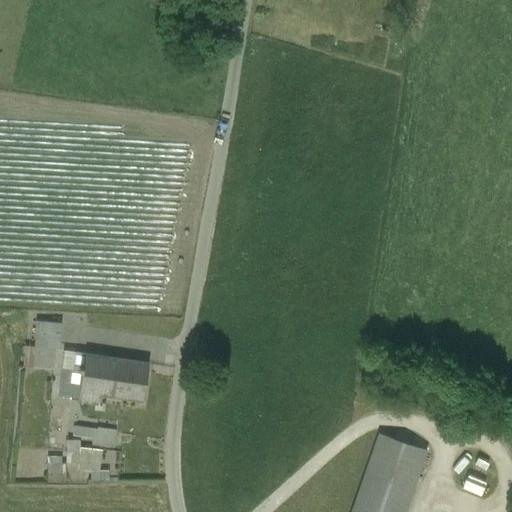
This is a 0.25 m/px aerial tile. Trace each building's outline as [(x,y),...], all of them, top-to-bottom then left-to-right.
[(60,322),(36,321),(34,346),(54,347),(58,347),(60,322)] [(34,347),(23,346),(22,366),(33,367),(34,347)] [(54,347),(34,346),(34,347),(33,367),(53,368),(54,347)] [(85,352),(63,349),(55,393),(70,396),(70,398),(77,400),(79,390),(85,352)] [(147,362),(85,352),(79,390),(98,393),(141,400),(147,362)] [(98,393),(79,390),(77,400),(77,402),(97,405),(98,393)] [(116,430),(97,427),(97,429),(73,426),(71,435),(92,438),(91,445),(114,448),(116,430)] [(378,433),(350,511),(405,511),(427,450),(378,433)] [(110,478),(109,469),(83,470),(83,479),(110,478)]
